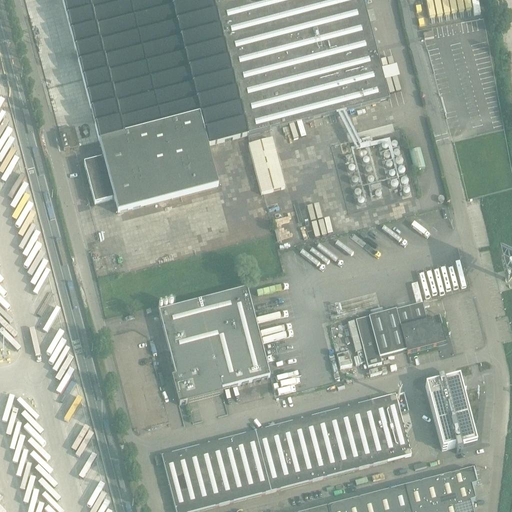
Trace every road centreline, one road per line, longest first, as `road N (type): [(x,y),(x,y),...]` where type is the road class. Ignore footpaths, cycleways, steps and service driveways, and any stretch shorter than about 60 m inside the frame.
road 1 (unclassified): [(134,451),(14,0)]
road 2 (unclassified): [(134,451),(496,350)]
road 3 (unclassified): [(409,0),(496,350)]
road 4 (unclassified): [(296,511),(498,452)]
road 5 (unknown): [(103,333),(137,323),(163,334),(189,435)]
road 6 (unknown): [(469,245),(310,291)]
